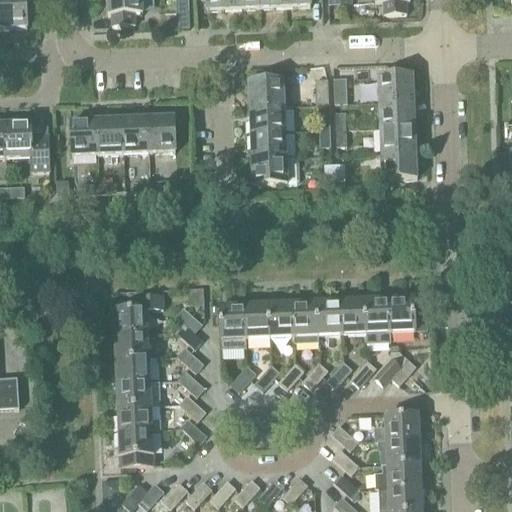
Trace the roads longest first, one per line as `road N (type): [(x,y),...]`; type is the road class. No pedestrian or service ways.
road 1 (residential): [(68,64),(440,49)]
road 2 (residential): [(457,405),(440,49)]
road 3 (residential): [(333,412),(313,464),(235,474),(217,465),(214,433),(232,416)]
road 4 (residential): [(333,412),(457,405)]
